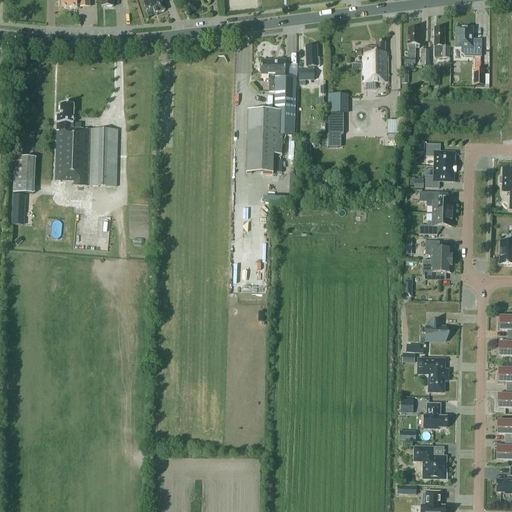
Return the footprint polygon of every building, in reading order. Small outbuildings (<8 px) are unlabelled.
[(59,0),(60,8),(77,8),(77,6),(80,6),(80,8),(89,8),(89,0),(59,0)] [(142,0),(144,6),(148,17),(165,11),(161,0),(160,0),(142,0)] [(435,59),(441,59),(449,59),(449,47),(444,47),(445,39),(443,39),(443,29),(434,29),(434,55),(435,55),(435,59)] [(472,40),(472,29),(455,29),(455,38),(454,38),(454,43),(450,43),(450,49),(454,49),(461,49),(461,54),(465,58),(474,58),(480,58),(481,58),(481,40),(473,40),(472,40)] [(419,49),(419,30),(408,30),(407,46),(408,46),(408,54),(407,58),(405,58),(405,65),(415,65),(415,49),(419,49)] [(355,51),(355,57),(360,57),(363,57),(363,79),(362,79),(362,82),(363,82),(363,83),(387,83),(387,54),(385,54),(385,43),(375,43),(375,48),(364,48),(364,52),(360,52),(360,51),(355,51)] [(305,47),(306,68),(307,68),(307,71),(298,71),(299,81),(314,81),(313,67),(319,67),(319,59),(317,59),(317,47),(305,47)] [(421,67),(429,67),(429,51),(421,51),(421,67)] [(270,75),(269,89),(269,93),(275,93),(274,112),(248,112),(246,174),(272,175),(273,156),(281,156),(282,136),(293,137),(293,127),(294,127),(295,79),(284,78),(285,61),(278,61),(278,62),(261,62),(261,75),(270,75)] [(474,70),(474,86),(483,86),(483,70),(474,70)] [(328,96),(328,134),(343,134),(343,114),(343,96),(328,96)] [(74,187),(116,188),(118,131),(80,130),(80,124),(73,124),(73,105),(61,105),(60,115),(57,115),(55,182),(74,182),(74,187)] [(400,138),(400,120),(389,120),(390,139),(400,138)] [(414,153),(424,154),(425,143),(414,143),(414,153)] [(434,158),(434,168),(454,168),(454,154),(439,153),(440,146),(426,145),(426,158),(434,158)] [(454,168),(434,168),(433,177),(425,177),(425,189),(438,189),(439,183),(453,183),(454,168)] [(511,169),(502,169),(502,178),(500,178),(500,184),(502,184),(502,193),(510,193),(509,210),(511,210),(511,169)] [(414,181),(414,189),(423,189),(423,181),(414,181)] [(13,184),(13,194),(34,195),(34,185),(13,184)] [(432,208),(432,215),(452,215),(453,203),(438,203),(438,194),(419,193),(419,203),(427,203),(426,208),(432,208)] [(22,196),(13,196),(12,206),(22,206),(22,196)] [(452,215),(432,215),(432,223),(427,223),(427,227),(419,226),(419,236),(437,236),(437,227),(452,228),(452,215)] [(499,265),(511,265),(511,232),(511,233),(511,243),(500,243),(499,265)] [(100,238),(99,250),(109,250),(109,239),(100,238)] [(431,256),(430,262),(451,262),(452,257),(451,257),(451,250),(438,250),(439,243),(426,243),(425,256),(431,256)] [(451,262),(430,262),(430,268),(427,268),(425,270),(424,281),(437,281),(438,274),(450,274),(451,268),(451,262)] [(403,276),(403,284),(420,284),(420,276),(403,276)] [(507,331),(507,337),(511,337),(511,317),(499,317),(499,331),(507,331)] [(425,342),(445,342),(448,335),(445,328),(441,328),(441,324),(435,321),(428,323),(428,328),(425,328),(425,342)] [(511,337),(507,337),(507,343),(499,343),(498,357),(511,357),(511,337)] [(413,356),(401,356),(401,364),(413,364),(413,356)] [(429,378),(429,393),(443,393),(443,383),(449,383),(449,370),(443,370),(444,361),(418,361),(418,375),(426,375),(429,378)] [(511,389),(511,369),(498,369),(498,383),(506,383),(506,389),(511,389)] [(511,409),(511,389),(506,389),(505,395),(497,395),(497,409),(511,409)] [(413,415),(413,401),(400,401),(400,414),(413,415)] [(446,429),(446,418),(439,418),(440,405),(426,405),(426,416),(423,416),(423,430),(438,431),(438,429),(446,429)] [(504,435),(504,441),(511,441),(511,421),(497,421),(496,435),(504,435)] [(511,441),(504,441),(504,447),(496,447),(496,461),(511,461),(511,441)] [(440,481),(446,481),(446,475),(445,474),(445,458),(432,458),(432,449),(414,449),(414,462),(423,463),(423,480),(439,480),(440,481)] [(495,481),(495,494),(504,494),(504,495),(511,495),(511,480),(504,480),(504,481),(495,481)] [(407,494),(415,494),(416,486),(408,486),(407,494)] [(422,506),(420,506),(420,511),(444,511),(444,507),(440,507),(440,493),(425,492),(425,494),(422,494),(422,506)]
